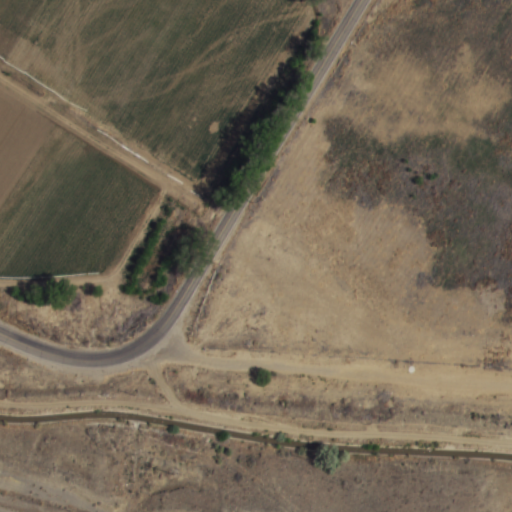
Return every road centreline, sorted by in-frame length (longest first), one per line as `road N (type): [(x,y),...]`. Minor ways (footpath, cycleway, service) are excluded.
road 1 (secondary): [(362,0),(149,334),(96,356),(0,333)]
road 2 (residential): [(511,376),(202,358),(149,334)]
